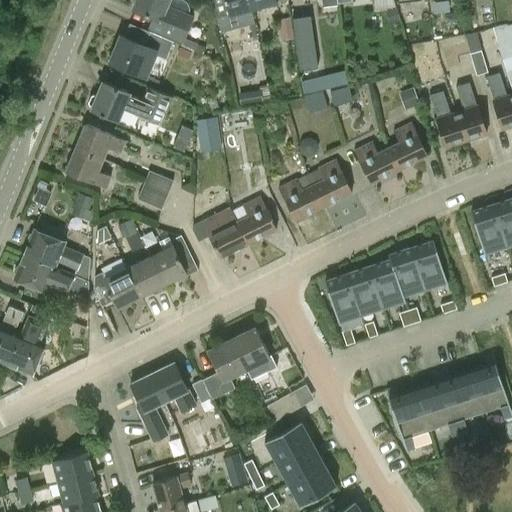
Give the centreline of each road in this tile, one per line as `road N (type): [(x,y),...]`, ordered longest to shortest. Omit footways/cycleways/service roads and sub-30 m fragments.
road 1 (residential): [(274,281),(511,172)]
road 2 (tertiary): [(0,213),(86,0)]
road 3 (residential): [(89,374),(274,281)]
road 4 (residential): [(322,373),(481,316),(511,293)]
road 5 (residential): [(396,511),(322,373)]
road 6 (residential): [(127,511),(89,374)]
